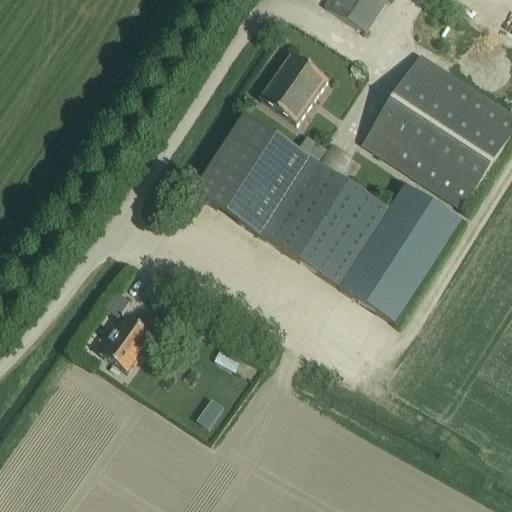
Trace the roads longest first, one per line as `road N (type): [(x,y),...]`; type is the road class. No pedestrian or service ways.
road 1 (unclassified): [(0,344),(229,0)]
road 2 (unclassified): [(0,371),(75,307),(120,254),(253,51)]
